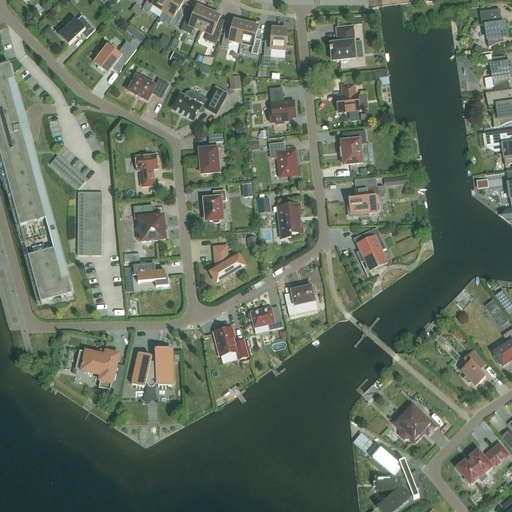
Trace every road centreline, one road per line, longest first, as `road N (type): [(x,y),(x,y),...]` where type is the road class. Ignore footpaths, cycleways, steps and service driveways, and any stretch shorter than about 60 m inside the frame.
road 1 (residential): [(296,1),(322,244),(190,321)]
road 2 (residential): [(0,15),(75,90),(172,144),(190,321)]
road 3 (residential): [(190,321),(28,326),(0,222)]
road 4 (residential): [(460,511),(433,464),(511,396)]
